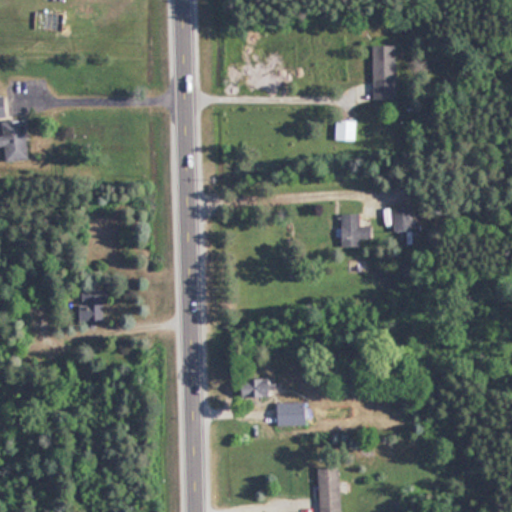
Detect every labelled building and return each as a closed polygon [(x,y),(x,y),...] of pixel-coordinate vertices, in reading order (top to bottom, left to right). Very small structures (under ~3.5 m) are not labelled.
[(396,98),(396,45),(374,45),(374,98),(396,98)] [(357,140),(357,119),(337,119),(337,140),(357,140)] [(1,160),(28,160),(28,121),(1,121),(1,160)] [(413,231),(413,207),(394,207),(394,231),(413,231)] [(363,245),(363,237),(373,237),(373,225),(361,225),(361,213),(343,213),(343,245),(363,245)] [(242,378),(242,396),(275,396),(275,378),(242,378)] [(308,401),(277,401),(277,425),(308,425),(308,401)] [(340,511),(340,466),(319,467),(319,511),(340,511)]
